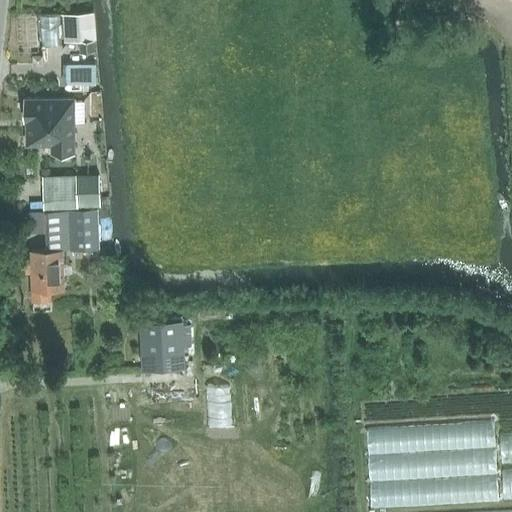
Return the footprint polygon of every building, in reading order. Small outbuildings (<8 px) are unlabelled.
[(96,62),(67,63),(67,83),(96,83),(96,62)] [(27,121),(74,121),(74,98),(25,98),(25,121),(27,121)] [(75,152),(74,121),(27,121),(27,144),(52,144),(52,152),(75,152)] [(97,174),(43,176),(44,207),(98,205),(97,174)] [(47,249),(31,250),(32,299),(51,298),(51,289),(64,289),(63,249),(63,248),(71,248),(99,247),(98,209),(70,211),(70,209),(45,210),(47,249)] [(99,331),(121,330),(120,311),(99,312),(99,331)] [(185,367),(183,321),(183,319),(141,321),(144,369),(185,367)]
